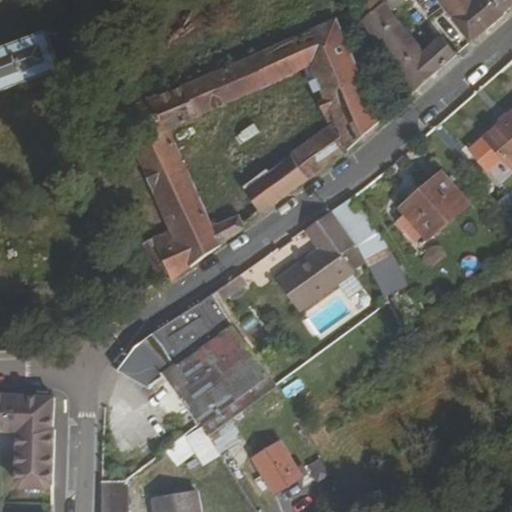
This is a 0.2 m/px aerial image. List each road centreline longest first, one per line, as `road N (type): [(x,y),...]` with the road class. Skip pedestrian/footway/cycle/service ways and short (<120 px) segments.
road 1 (residential): [(82,375),(323,192),(511,34)]
road 2 (residential): [(80,511),(82,375)]
